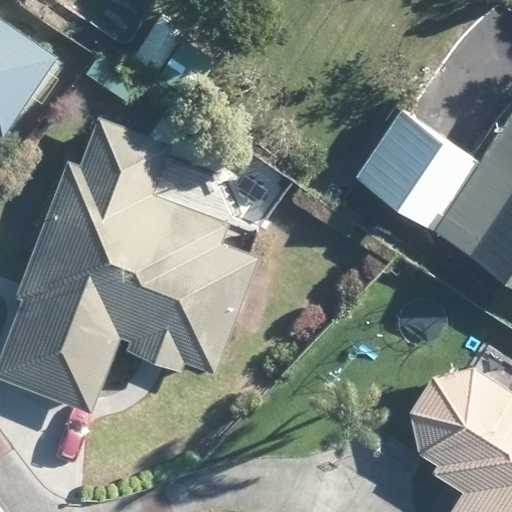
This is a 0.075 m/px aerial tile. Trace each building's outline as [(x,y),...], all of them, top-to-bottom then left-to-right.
[(222,61),(162,8),(125,49),(185,103),(222,61)] [(0,118),(46,51),(0,20),(0,118)] [(80,69),(121,97),(135,76),(93,47),(80,69)] [(511,88),(481,134),(466,156),(402,112),(390,104),(346,172),(511,282),(511,88)] [(159,139),(147,134),(137,131),(139,125),(105,113),(103,118),(89,112),(71,159),(58,155),(12,280),(8,290),(14,291),(8,306),(0,328),(0,376),(83,408),(88,395),(112,332),(120,335),(116,345),(143,356),(164,364),(171,365),(175,355),(203,366),(248,250),(234,245),(209,236),(218,214),(142,186),(159,139)] [(511,511),(511,389),(468,362),(465,360),(421,370),(399,405),(409,448),(428,460),(423,468),(447,483),(455,489),(440,511),(511,511)]
